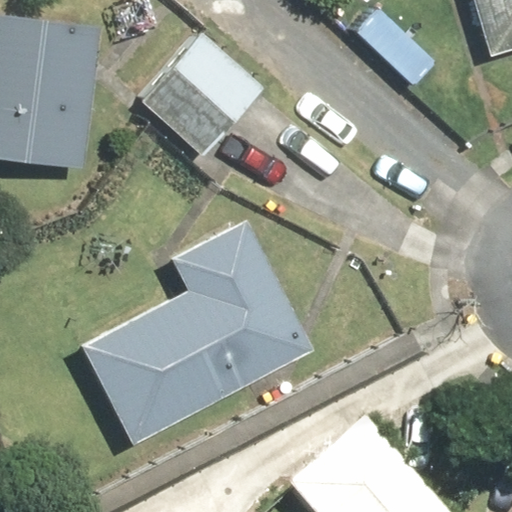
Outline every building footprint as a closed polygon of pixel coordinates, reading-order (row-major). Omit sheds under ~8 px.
[(511,48),(511,0),(461,0),(479,58),(511,48)] [(0,161),(75,168),(88,27),(0,18),(0,161)] [(251,81),(183,25),(122,99),(190,155),(251,81)] [(177,290),(68,347),(119,445),(307,349),(238,215),(159,256),(177,290)] [(433,511),(355,421),(278,487),(300,511),(433,511)]
